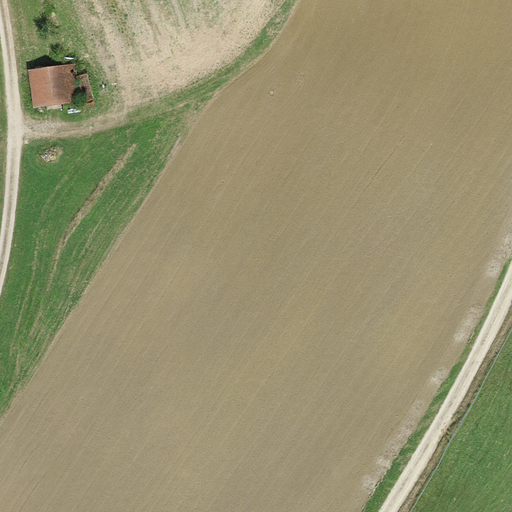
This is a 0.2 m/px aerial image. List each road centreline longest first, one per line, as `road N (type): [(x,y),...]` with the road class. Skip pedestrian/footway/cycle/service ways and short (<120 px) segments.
road 1 (track): [(283,0),(238,74),(198,94),(10,136)]
road 2 (track): [(375,511),(511,253)]
road 3 (track): [(0,13),(11,174),(0,257)]
